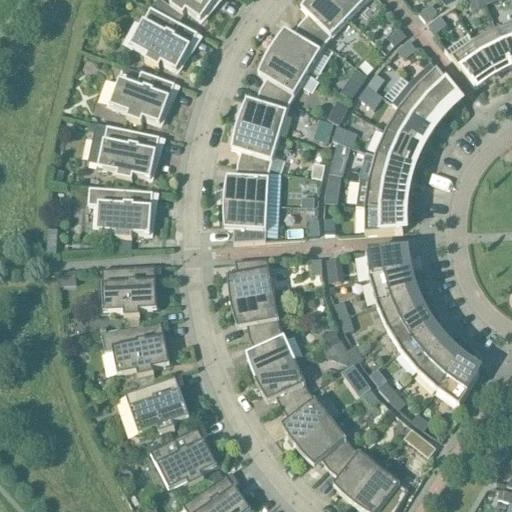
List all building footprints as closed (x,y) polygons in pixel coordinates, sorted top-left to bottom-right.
[(164,0),(173,6),(170,11),(183,20),(186,16),(201,26),(212,14),(210,12),(218,0),(164,0)] [(308,21),(299,30),(325,49),(349,24),(324,0),(311,0),(311,1),(301,14),(308,21)] [(324,0),(349,24),(372,0),(324,0)] [(441,0),(447,12),(464,1),(466,0),(441,0)] [(497,0),(479,0),(467,5),(472,15),(499,3),(497,0)] [(430,9),(419,19),(425,27),(437,17),(430,9)] [(161,68),(177,77),(186,63),(185,62),(197,38),(150,13),(130,51),(147,60),(145,65),(159,73),(161,68)] [(428,31),(435,39),(446,29),(440,22),(428,31)] [(275,49),(269,57),(307,79),(325,49),(299,30),(293,40),(284,35),(275,49)] [(511,31),(497,37),(511,72),(511,71),(511,31)] [(388,44),(394,51),(406,42),(399,34),(388,44)] [(473,48),(493,81),(495,80),(510,72),(511,72),(497,37),(473,48)] [(469,88),(475,94),(477,92),(491,82),(493,81),(473,48),(468,39),(444,56),(469,87),(469,88)] [(409,47),(398,56),(404,64),(416,54),(409,47)] [(266,85),(260,96),(289,110),(290,109),(300,92),(309,97),(316,85),(307,79),(269,57),(264,65),(257,80),(266,85)] [(365,66),(358,72),(366,80),(372,74),(365,66)] [(175,89),(149,80),(150,75),(138,71),(137,76),(126,72),(124,80),(138,85),(136,91),(119,85),(109,112),(128,118),(126,124),(141,129),(143,124),(160,130),(167,115),(165,114),(175,89)] [(436,75),(416,94),(444,121),(458,107),(460,105),(436,75)] [(375,80),(359,104),(368,110),(385,85),(376,79),(375,80)] [(348,86),(340,97),(351,105),(354,100),(357,96),(359,94),(352,89),(348,86)] [(400,115),(431,137),(443,122),(444,121),(416,94),(400,115)] [(237,128),(237,130),(279,143),(289,110),(260,96),(256,108),(246,105),(240,121),(237,128)] [(294,112),(291,121),(295,122),(301,124),(303,119),(304,116),(294,112)] [(331,115),(326,125),(338,131),(339,129),(343,121),(331,115)] [(400,115),(386,137),(420,155),(421,153),(430,138),(431,137),(400,115)] [(88,168),(99,170),(98,174),(117,178),(116,184),(132,187),(133,182),(151,185),(156,169),(154,169),(159,143),(97,130),(96,134),(95,134),(88,168)] [(231,155),(237,157),(241,158),(237,170),(269,176),(279,143),(237,130),(237,131),(231,155)] [(332,146),(333,146),(342,150),(347,135),(337,132),(332,146)] [(386,137),(375,161),(411,174),(412,173),(419,157),(420,155),(386,137)] [(375,161),(368,187),(406,195),(406,193),(411,176),(411,174),(375,161)] [(312,183),(321,186),(322,186),(325,171),(315,169),(312,183)] [(329,179),(328,179),(340,181),(341,181),(342,182),(344,173),(331,169),(329,179)] [(224,199),(223,209),(267,211),(269,176),(237,170),(236,183),(226,182),(224,199)] [(54,174),(51,187),(61,189),(64,176),(54,174)] [(328,179),(326,191),(339,193),(341,181),(340,181),(328,179)] [(356,212),(365,213),(403,216),(403,214),(405,196),(406,195),(368,187),(359,185),(356,212)] [(89,193),(88,211),(98,211),(96,237),(116,239),(116,244),(132,245),(132,240),(150,241),(153,225),(151,224),(153,198),(89,193)] [(301,203),(301,212),(314,213),(314,203),(301,203)] [(223,235),(230,235),(234,235),(233,249),(265,247),(267,211),(223,209),(223,210),(223,235)] [(365,213),(365,240),(403,238),(402,235),(403,235),(403,217),(403,216),(365,213)] [(325,240),(334,239),(334,224),(324,225),(325,240)] [(308,226),(309,241),(319,240),(318,225),(308,226)] [(116,244),(115,255),(129,255),(131,255),(132,245),(116,244)] [(45,256),(44,261),(56,260),(58,260),(59,246),(46,245),(45,256)] [(366,258),(369,286),(407,278),(406,276),(404,259),(404,256),(395,256),(366,258)] [(336,265),(327,266),(327,268),(328,279),(329,288),(343,286),(341,264),(336,265)] [(227,282),(228,291),(229,299),(230,307),(230,309),(274,300),(267,265),(235,267),(237,281),(227,282)] [(311,280),(321,280),(320,265),(311,265),(311,280)] [(156,299),(155,272),(101,275),(104,318),(124,317),(124,323),(140,322),(140,316),(157,315),(158,299),(156,299)] [(369,286),(376,311),(412,298),(412,297),(407,280),(407,278),(369,286)] [(376,311),(387,335),(421,318),(420,316),(413,300),(412,298),(376,311)] [(231,310),(235,326),(237,334),(247,332),(249,344),(280,335),(274,300),(230,309),(231,310)] [(334,310),(339,324),(348,321),(343,307),(334,310)] [(387,335),(401,358),(432,336),(431,334),(422,319),(421,318),(387,335)] [(353,335),(348,321),(339,324),(344,338),(353,335)] [(137,377),(138,383),(139,394),(156,389),(153,374),(170,371),(168,354),(166,354),(161,328),(101,340),(105,357),(112,356),(117,381),(137,377)] [(334,334),(320,340),(326,352),(339,346),(334,334)] [(245,360),(248,368),(251,375),(254,385),(295,366),(280,335),(249,344),(254,356),(245,360)] [(432,336),(401,358),(417,378),(445,352),(444,351),(433,337),(432,336)] [(326,352),(321,355),(324,362),(330,365),(346,356),(341,345),(339,346),(326,352)] [(346,356),(353,369),(354,370),(362,365),(355,352),(346,356)] [(445,352),(417,378),(437,396),(461,366),(459,365),(445,352)] [(259,393),(263,400),(269,398),(272,405),(276,404),(281,415),(309,398),(295,366),(254,385),(255,386),(259,393)] [(461,366),(437,396),(459,412),(479,379),(476,378),(462,368),(461,366)] [(353,370),(341,378),(350,390),(362,382),(353,370)] [(157,434),(159,439),(163,451),(173,445),(170,436),(175,434),(173,429),(190,423),(186,407),(184,407),(175,382),(156,389),(139,394),(125,399),(139,440),(157,434)] [(378,394),(388,405),(396,398),(386,387),(378,394)] [(370,395),(363,401),(371,411),(378,405),(370,395)] [(289,425),(286,427),(281,431),(290,445),(296,453),(331,425),(309,398),(281,415),(289,425)] [(388,405),(399,416),(406,409),(396,398),(388,405)] [(411,427),(423,437),(429,429),(418,419),(411,427)] [(331,425),(296,453),(302,460),(313,472),(321,466),(329,476),(352,453),(331,425)] [(197,433),(178,443),(173,445),(163,451),(150,457),(169,496),(187,487),(189,492),(204,485),(201,480),(217,472),(211,456),(209,457),(197,433)] [(406,441),(404,444),(412,451),(414,449),(420,442),(411,435),(406,441)] [(339,484),(336,487),(333,491),(345,503),(351,508),(352,509),(380,475),(352,453),(329,476),(339,484)] [(218,474),(209,479),(213,487),(222,482),(218,474)] [(380,475),(352,509),(353,510),(356,511),(398,511),(408,497),(408,496),(380,475)] [(248,511),(243,502),(241,503),(226,481),(182,511),(183,511),(248,511)] [(498,504),(510,507),(511,499),(500,496),(498,504)]
